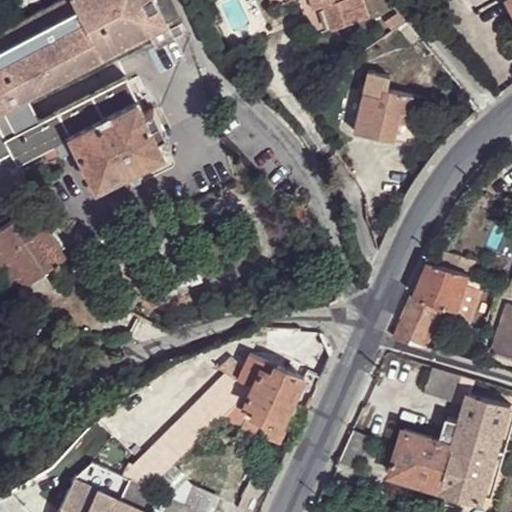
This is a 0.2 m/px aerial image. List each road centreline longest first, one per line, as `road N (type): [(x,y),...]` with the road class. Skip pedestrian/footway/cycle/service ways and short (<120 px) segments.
road 1 (residential): [(503,125),(426,215),(368,336)]
road 2 (residential): [(368,336),(325,320),(258,318),(151,350),(124,344)]
road 3 (residential): [(368,336),(289,511)]
road 4 (unknown): [(503,125),(478,81),(408,0)]
road 5 (residential): [(368,336),(511,378)]
